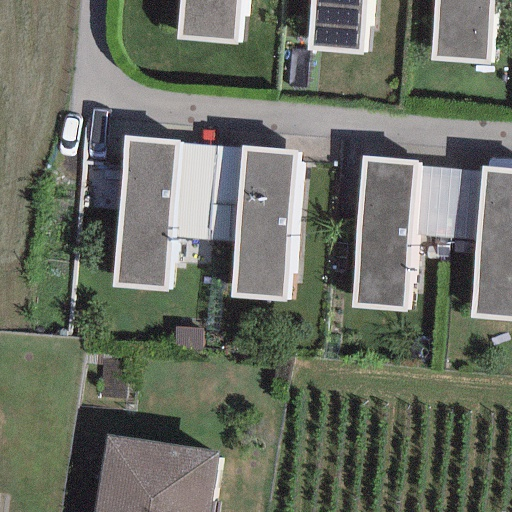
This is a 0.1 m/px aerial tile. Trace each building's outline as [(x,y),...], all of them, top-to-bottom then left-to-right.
[(179,0),(177,40),(236,45),(239,0),(179,0)] [(362,56),(365,0),(308,0),(305,52),(362,56)] [(434,0),(430,60),(487,66),(492,0),(434,0)] [(170,239),(178,144),(179,141),(122,136),(112,287),(165,291),(170,239)] [(178,144),(170,239),(233,241),(240,149),(178,144)] [(285,301),(295,151),(240,146),(240,149),(233,241),(229,297),(285,301)] [(415,167),(416,160),(361,157),(350,308),(404,312),(410,234),(415,167)] [(480,173),(415,167),(410,234),(476,240),(480,173)] [(511,321),(511,169),(481,167),(480,173),(476,240),(470,318),(511,321)] [(210,511),(219,450),(106,435),(94,511),(210,511)]
